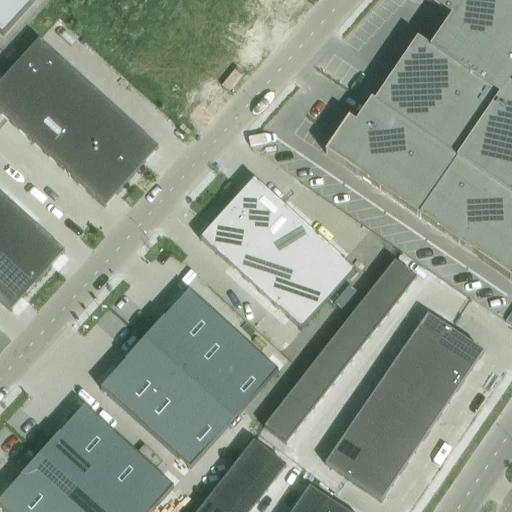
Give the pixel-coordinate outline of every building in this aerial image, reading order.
[(0,0),(0,35),(3,38),(37,0),(0,0)] [(351,130),(328,165),(481,269),(480,270),(511,291),(511,4),(509,0),(418,0),(415,4),(454,30),(433,61),(420,52),(377,114),(374,112),(358,135),(351,130)] [(40,41),(13,71),(43,98),(70,69),(40,41)] [(70,69),(43,98),(58,112),(85,82),(70,69)] [(13,71),(0,85),(0,113),(16,128),(43,98),(13,71)] [(85,82),(58,112),(73,125),(100,95),(85,82)] [(100,95),(73,125),(88,139),(115,109),(100,95)] [(43,98),(16,128),(31,142),(58,112),(43,98)] [(115,109),(88,139),(103,152),(130,122),(115,109)] [(58,112),(31,142),(46,155),(73,125),(58,112)] [(130,122),(103,152),(132,179),(159,149),(130,122)] [(73,125),(46,155),(61,169),(88,139),(73,125)] [(88,139),(61,169),(76,182),(103,152),(88,139)] [(103,152),(76,182),(105,209),(132,179),(103,152)] [(253,181),(199,241),(300,332),(354,273),(253,181)] [(7,198),(0,206),(0,235),(22,212),(7,198)] [(22,212),(0,235),(0,246),(10,255),(37,225),(22,212)] [(37,225),(10,255),(39,282),(66,252),(37,225)] [(0,246),(0,265),(10,255),(0,246)] [(10,255),(0,265),(0,300),(12,312),(39,282),(10,255)] [(395,264),(386,276),(406,292),(416,280),(395,264)] [(386,276),(376,287),(397,304),(406,292),(386,276)] [(376,287),(367,299),(388,316),(397,304),(376,287)] [(190,294),(146,343),(235,423),(279,374),(190,294)] [(367,299),(358,311),(379,327),(388,316),(367,299)] [(358,311),(349,323),(369,339),(379,327),(358,311)] [(429,318),(421,331),(442,345),(451,333),(449,332),(429,318)] [(349,323),(339,335),(360,351),(369,339),(349,323)] [(421,331),(412,343),(434,358),(439,349),(442,345),(421,331)] [(442,345),(439,349),(473,372),(484,356),(451,333),(442,345)] [(339,335),(330,346),(351,363),(360,351),(339,335)] [(146,343),(102,392),(191,472),(235,423),(146,343)] [(412,343),(404,355),(425,370),(428,366),(434,358),(412,343)] [(330,346),(321,358),(342,375),(351,363),(330,346)] [(434,358),(428,366),(461,389),(473,372),(439,349),(434,358)] [(404,355),(395,368),(417,383),(425,370),(404,355)] [(321,358),(312,370),(332,386),(342,375),(321,358)] [(425,370),(417,383),(450,405),(461,389),(428,366),(425,370)] [(395,368),(387,380),(408,395),(417,383),(395,368)] [(312,370),(302,382),(323,398),(332,386),(312,370)] [(387,380),(378,392),(400,407),(405,399),(408,395),(387,380)] [(302,382),(293,394),(314,410),(323,398),(302,382)] [(408,395),(405,399),(439,422),(450,405),(417,383),(408,395)] [(378,392),(370,405),(391,420),(394,415),(400,407),(378,392)] [(293,394),(284,405),(305,422),(314,410),(293,394)] [(400,407),(394,415),(427,438),(439,422),(405,399),(400,407)] [(284,405),(275,417),(295,434),(305,422),(284,405)] [(370,405),(361,417),(381,431),(383,432),(391,420),(370,405)] [(86,410),(42,459),(100,511),(155,511),(175,490),(86,410)] [(391,420),(383,432),(416,455),(427,438),(394,415),(391,420)] [(275,417),(265,429),(286,445),(295,434),(275,417)] [(361,417),(353,430),(374,444),(383,432),(381,431),(361,417)] [(353,430),(344,442),(366,457),(372,449),(374,444),(353,430)] [(374,444),(372,449),(405,471),(416,455),(383,432),(374,444)] [(344,442),(336,454),(357,469),(360,465),(366,457),(344,442)] [(253,445),(243,458),(275,483),(286,470),(274,461),(253,445)] [(366,457),(360,465),(393,488),(405,471),(372,449),(366,457)] [(336,454),(327,467),(347,480),(349,481),(357,469),(336,454)] [(243,458),(234,469),(266,495),(275,483),(243,458)] [(100,511),(42,459),(0,504),(0,510),(2,511),(100,511)] [(357,469),(349,481),(382,504),(393,488),(360,465),(357,469)] [(234,469),(224,481),(257,507),(266,495),(234,469)] [(224,481),(215,493),(239,511),(252,511),(257,507),(224,481)] [(315,482),(306,496),(328,511),(338,498),(315,482)] [(239,511),(215,493),(206,505),(214,511),(239,511)] [(306,496),(297,508),(302,511),(328,511),(306,496)] [(328,511),(358,511),(338,498),(328,511)]
